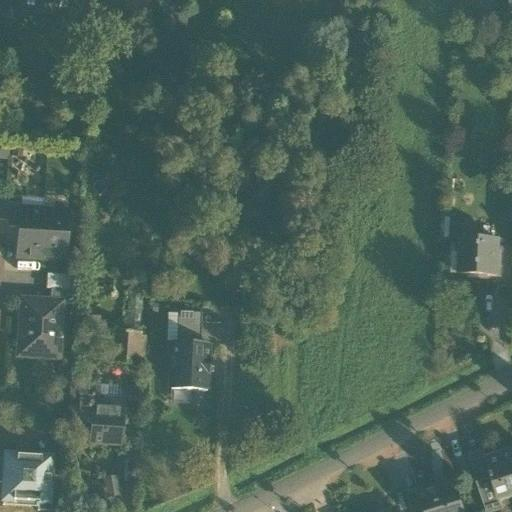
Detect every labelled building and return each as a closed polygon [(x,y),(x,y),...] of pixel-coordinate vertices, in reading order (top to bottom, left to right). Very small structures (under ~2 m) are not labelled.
[(69,15),(71,15),(71,0),(22,0),(22,9),(54,11),(54,14),(69,15)] [(69,23),(83,24),(84,0),(71,0),(71,15),(69,15),(69,23)] [(93,0),(92,13),(149,17),(150,0),(145,0),(145,8),(98,5),(98,0),(93,0)] [(157,0),(157,12),(179,13),(179,0),(157,0)] [(21,199),(20,205),(20,210),(43,212),(43,200),(21,199)] [(6,228),(18,229),(19,210),(20,210),(20,205),(7,204),(6,222),(6,228)] [(16,258),(40,260),(43,212),(20,210),(19,210),(18,229),(16,258)] [(67,213),(43,212),(40,260),(64,261),(67,213)] [(499,275),(506,275),(507,238),(500,238),(499,275)] [(462,276),(496,278),(498,241),(464,239),(463,255),(462,276)] [(445,275),(462,276),(463,255),(446,254),(445,275)] [(46,290),(74,292),(75,277),(47,275),(46,290)] [(73,305),(74,292),(50,290),(49,302),(61,303),(61,304),(73,305)] [(129,292),(126,333),(139,334),(142,293),(129,292)] [(21,301),(18,346),(31,347),(31,357),(58,359),(61,304),(61,303),(49,302),(21,301)] [(177,315),(175,343),(200,344),(201,314),(177,313),(177,315)] [(175,343),(177,315),(167,315),(166,342),(171,343),(175,343)] [(250,320),(249,354),(300,357),(301,323),(250,320)] [(137,366),(139,334),(126,333),(116,332),(113,364),(137,366)] [(171,343),(170,391),(189,391),(206,392),(206,376),(208,375),(209,359),(207,359),(208,344),(200,344),(175,343),(171,343)] [(18,357),(31,357),(31,347),(18,346),(18,357)] [(94,385),(94,398),(122,400),(122,387),(94,385)] [(141,386),(123,387),(123,410),(141,410),(141,386)] [(189,404),(189,391),(170,391),(169,404),(189,404)] [(90,446),(120,448),(123,400),(122,400),(94,398),(80,397),(78,424),(91,425),(90,446)] [(466,455),(476,485),(491,481),(485,461),(482,451),(466,455)] [(485,461),(491,481),(497,497),(511,492),(511,452),(485,461)] [(50,457),(4,455),(4,460),(3,483),(2,506),(36,508),(37,502),(48,503),(49,477),(50,457)] [(60,511),(62,477),(49,477),(48,503),(37,502),(36,508),(36,511),(48,511),(60,511)] [(116,477),(102,479),(105,499),(119,496),(116,477)] [(500,506),(497,497),(491,481),(476,485),(484,511),(500,506)] [(464,511),(456,485),(437,491),(436,488),(418,494),(419,497),(423,511),(464,511)] [(407,501),(410,511),(423,511),(419,497),(407,501)]
